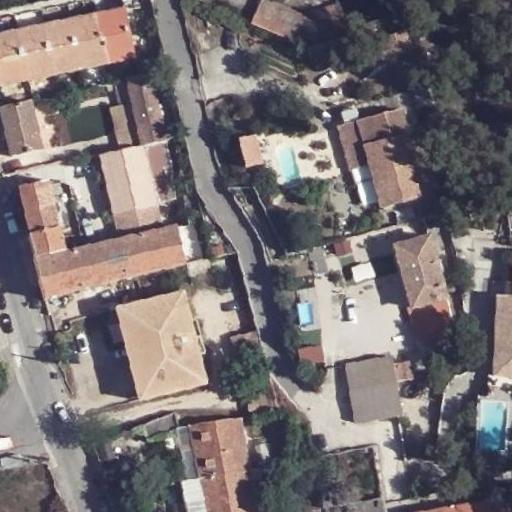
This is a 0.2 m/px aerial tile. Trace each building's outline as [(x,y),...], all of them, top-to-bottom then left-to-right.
[(264,0),(254,25),(296,43),(307,17),(266,0),(264,0)] [(410,0),(388,0),(401,18),(420,13),(410,0)] [(353,6),(307,17),(296,43),(359,28),(353,6)] [(0,34),(0,39),(128,13),(127,9),(0,34)] [(138,55),(128,13),(0,39),(0,80),(1,84),(138,55)] [(138,60),(138,55),(1,84),(2,89),(138,60)] [(143,79),(130,82),(133,100),(140,127),(144,147),(145,149),(169,145),(153,76),(143,79)] [(130,82),(115,86),(117,102),(133,100),(130,82)] [(133,100),(117,102),(109,105),(120,151),(130,149),(144,147),(140,127),(133,100)] [(31,105),(4,111),(15,158),(43,151),(31,105)] [(354,169),(373,163),(367,146),(392,139),(410,135),(403,109),(341,127),(354,169)] [(241,163),(260,159),(254,129),(235,133),(241,163)] [(373,163),(386,208),(424,198),(414,163),(418,162),(410,135),(392,139),(367,146),(373,163)] [(169,145),(145,149),(157,206),(186,201),(173,144),(169,145)] [(115,217),(157,207),(157,206),(145,149),(144,147),(130,149),(120,151),(101,156),(115,217)] [(50,182),(22,189),(23,191),(48,299),(187,265),(179,227),(163,230),(120,240),(67,253),(50,182)] [(157,207),(115,217),(120,240),(163,230),(157,207)] [(420,308),(452,299),(435,237),(401,246),(418,308),(420,308)] [(183,295),(125,309),(144,389),(203,375),(199,359),(195,360),(186,326),(191,325),(183,295)] [(511,364),(498,364),(502,298),(497,297),(492,376),(507,377),(511,377),(511,364)] [(511,297),(502,298),(498,364),(511,364),(511,297)] [(452,299),(420,308),(427,333),(428,335),(430,335),(460,327),(452,299)] [(427,333),(420,308),(418,308),(413,309),(420,335),(427,333)] [(125,309),(116,311),(136,390),(144,389),(125,309)] [(199,359),(191,325),(186,326),(195,360),(199,359)] [(460,327),(430,335),(433,344),(462,336),(460,327)] [(267,362),(260,335),(235,342),(242,369),(267,362)] [(393,345),(358,351),(370,421),(405,415),(399,382),(418,379),(416,360),(396,364),(393,345)] [(281,414),(271,376),(246,382),(255,418),(281,414)] [(507,377),(492,376),(492,390),(506,390),(507,377)] [(178,430),(175,415),(173,416),(164,419),(168,432),(178,430)] [(164,419),(144,427),(148,438),(168,432),(164,419)] [(253,419),(243,421),(245,429),(255,428),(253,419)] [(252,471),(245,429),(243,421),(191,429),(196,452),(201,480),(252,471)] [(196,452),(191,429),(177,433),(183,454),(196,452)] [(94,445),(101,466),(136,451),(130,432),(105,442),(105,441),(94,445)] [(264,477),(262,469),(252,471),(253,479),(264,477)] [(206,511),(259,511),(253,479),(252,471),(201,480),(205,502),(206,511)] [(201,480),(183,484),(188,506),(205,502),(201,480)] [(361,493),(336,498),(337,508),(363,504),(361,493)] [(25,511),(25,509),(10,511),(8,496),(0,496),(0,511),(25,511)] [(325,497),(327,509),(337,508),(336,498),(335,496),(325,497)] [(298,502),(299,511),(314,511),(327,509),(325,497),(298,502)] [(188,506),(188,511),(206,511),(205,502),(188,506)]
